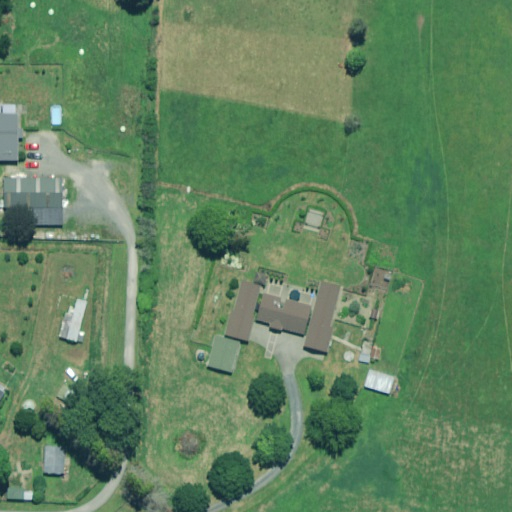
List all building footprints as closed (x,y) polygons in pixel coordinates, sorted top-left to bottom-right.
[(80,71),(69,76),(73,86),(84,81),(80,71)] [(74,91),(64,90),(64,102),(74,103),(74,91)] [(0,161),(22,162),(23,116),(0,114),(0,161)] [(64,210),(64,180),(5,179),(4,209),(64,210)] [(105,218),(76,216),(74,238),(103,241),(105,218)] [(262,288),(243,283),(227,336),(249,342),(256,319),(253,319),(262,288)] [(341,289),(320,284),(306,348),(328,353),(341,289)] [(270,324),(269,330),(283,333),(283,331),(305,335),(312,306),(265,296),(259,322),(270,324)] [(395,379),(371,371),(366,388),(390,395),(395,379)] [(66,475),(66,448),(45,447),(44,474),(66,475)]
